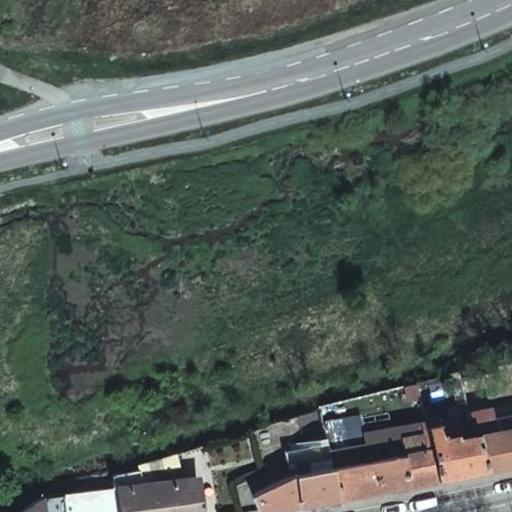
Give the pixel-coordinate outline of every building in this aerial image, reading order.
[(435,476),(484,467),(477,432),(475,433),(468,412),(425,424),(426,430),(435,476)] [(511,461),(511,425),(477,432),(484,467),(511,461)] [(426,430),(327,449),(335,495),(412,481),(435,476),(426,430)] [(327,449),(326,442),(285,450),(289,474),(252,493),(258,509),(313,499),(335,495),(327,449)] [(198,511),(193,474),(115,485),(118,511),(198,511)] [(118,511),(115,485),(41,495),(43,511),(118,511)] [(43,511),(41,495),(16,511),(43,511)]
